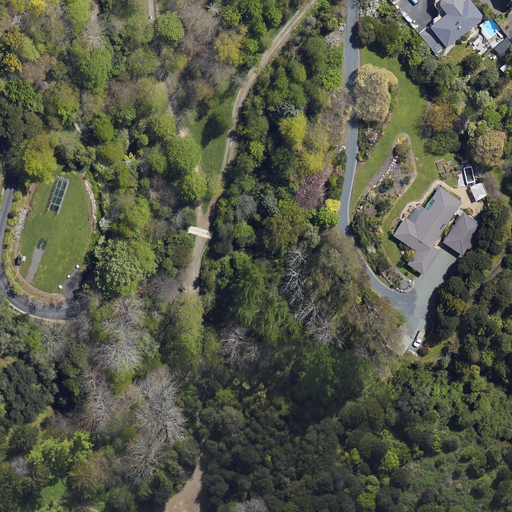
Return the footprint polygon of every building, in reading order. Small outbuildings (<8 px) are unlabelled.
[(433,0),(433,1),(442,13),(427,25),(444,47),(480,19),(465,0),(433,0)] [(511,43),(511,42),(504,35),(491,49),(499,57),(511,43)] [(481,184),(469,185),(471,201),(483,199),(481,184)] [(460,201),(438,185),(420,211),(414,207),(406,219),(403,217),(391,234),(413,250),(405,262),(421,274),(437,250),(430,245),(460,201)] [(482,224),(460,211),(441,242),(463,255),(482,224)] [(410,339),(393,328),(382,344),(400,355),(410,339)]
